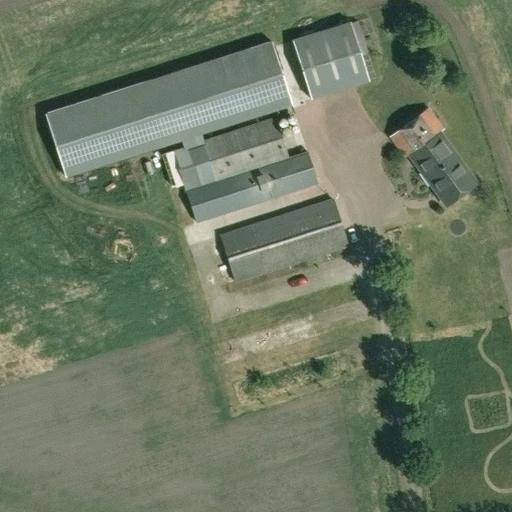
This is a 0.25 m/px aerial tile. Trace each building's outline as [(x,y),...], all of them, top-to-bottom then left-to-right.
[(311,100),(368,82),(350,25),(293,43),(311,100)] [(66,178),(292,106),(273,44),(46,115),(66,178)] [(468,170),(441,133),(444,130),(429,109),(389,137),(404,159),(409,155),(436,193),(468,170)] [(288,159),(276,119),(187,148),(199,187),(187,192),(197,223),(317,185),(307,153),(288,159)] [(236,283),(348,248),(333,201),(221,237),(236,283)] [(295,274),(260,283),(263,294),(298,285),(295,274)]
